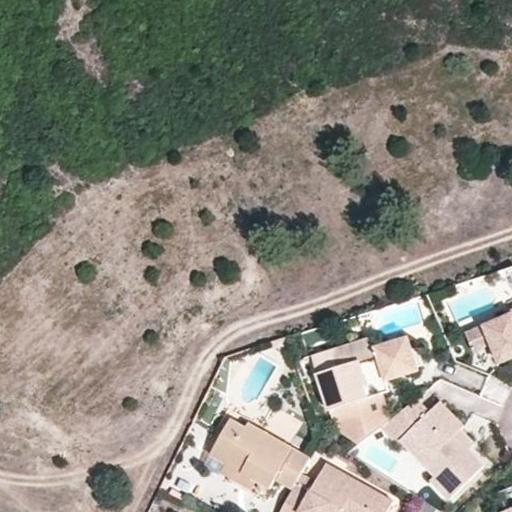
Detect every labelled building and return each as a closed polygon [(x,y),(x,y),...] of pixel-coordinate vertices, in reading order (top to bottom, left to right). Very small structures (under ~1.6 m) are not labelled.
[(511,314),(487,324),(487,323),(468,330),(475,349),(494,342),(501,360),(511,355),(511,314)] [(373,336),(339,348),(342,359),(318,366),(337,427),(359,444),(381,427),(382,426),(392,418),(383,393),(390,390),(387,381),(420,369),(410,336),(377,347),(373,336)] [(342,359),(339,348),(314,356),(318,366),(342,359)] [(418,398),(392,418),(382,426),(399,445),(402,442),(410,436),(441,470),(434,476),(430,479),(449,499),(485,464),(469,448),(454,433),(461,428),(465,425),(442,401),(431,411),(418,398)] [(300,482),(312,457),(250,422),(247,426),(232,419),(211,455),(257,480),(271,488),(275,479),(295,489),(296,488),(300,483),(300,482)] [(474,443),(461,428),(454,433),(469,448),(474,443)] [(410,436),(402,442),(434,476),(441,470),(410,436)] [(252,489),(257,480),(211,455),(207,462),(252,489)] [(312,490),(300,482),(300,483),(296,488),(295,489),(282,511),(369,511),(370,510),(373,511),(387,511),(394,499),(327,463),(312,490)]
